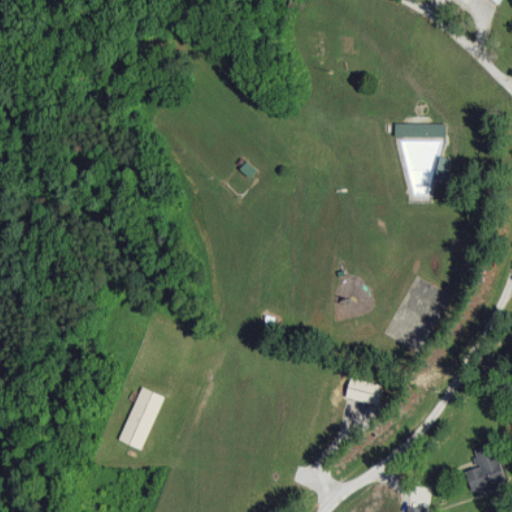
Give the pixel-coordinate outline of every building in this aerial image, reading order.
[(447,136),(447,122),(397,121),(396,135),(447,136)] [(415,194),(435,190),(433,180),(452,176),(447,156),(445,156),(440,133),(403,141),(415,194)] [(384,382),(351,377),(348,397),(381,402),(384,382)] [(166,394),(143,385),(121,438),(143,447),(166,394)] [(473,488),(504,478),(493,442),(474,448),(479,465),(467,469),(473,488)]
